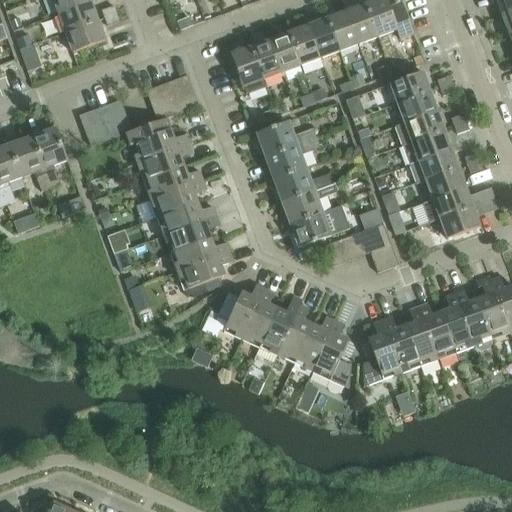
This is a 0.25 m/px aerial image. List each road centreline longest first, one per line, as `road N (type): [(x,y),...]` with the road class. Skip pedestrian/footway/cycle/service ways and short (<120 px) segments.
road 1 (residential): [(511,235),(359,293),(268,259),(190,40)]
road 2 (residential): [(448,0),(511,168)]
road 3 (residential): [(0,110),(153,53)]
road 4 (residential): [(133,511),(66,481),(0,503)]
road 5 (residential): [(190,40),(304,0)]
